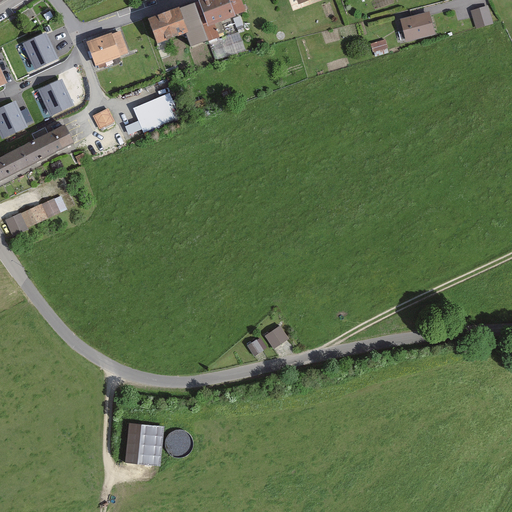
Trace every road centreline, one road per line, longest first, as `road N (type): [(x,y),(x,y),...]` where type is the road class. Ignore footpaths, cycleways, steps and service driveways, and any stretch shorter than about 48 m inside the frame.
road 1 (tertiary): [(0,248),(76,344),(153,380),(202,381),(420,336),(511,332)]
road 2 (track): [(313,353),(511,254)]
road 3 (track): [(114,368),(101,511)]
